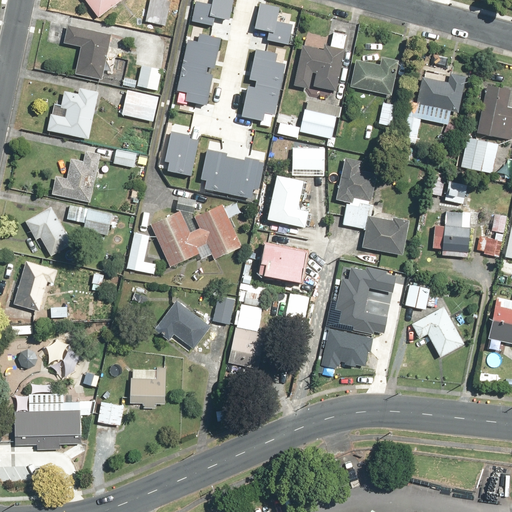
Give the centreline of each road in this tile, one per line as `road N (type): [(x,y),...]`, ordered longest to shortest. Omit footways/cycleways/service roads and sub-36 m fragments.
road 1 (secondary): [(511,424),(347,412),(103,511)]
road 2 (residential): [(383,0),(511,33)]
road 3 (residential): [(246,0),(220,126)]
